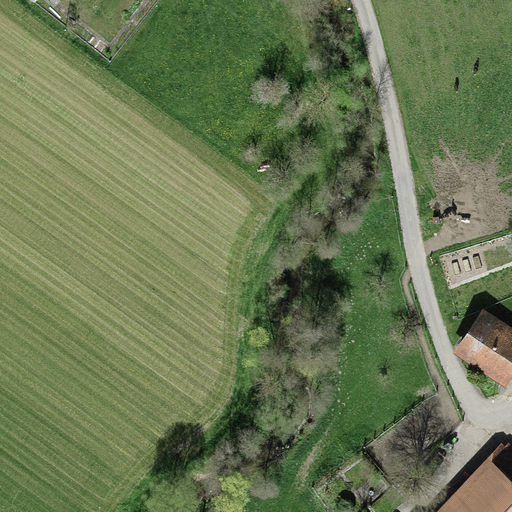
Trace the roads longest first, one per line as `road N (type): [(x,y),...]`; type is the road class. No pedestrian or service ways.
road 1 (unclassified): [(511,413),(481,407),(445,352),(418,267),(393,119),(360,0)]
road 2 (track): [(408,511),(490,413)]
